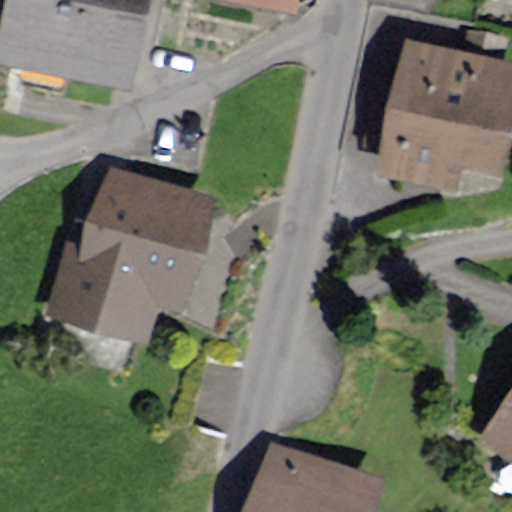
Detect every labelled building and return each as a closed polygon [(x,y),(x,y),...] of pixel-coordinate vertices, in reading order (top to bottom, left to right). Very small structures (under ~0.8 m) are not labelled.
[(124,80),(140,0),(14,0),(3,56),(124,80)] [(511,127),(511,64),(404,43),(377,181),(453,197),(458,172),(502,180),(511,127)] [(208,196),(115,171),(94,249),(70,243),(52,311),(145,335),(155,300),(178,306),(208,196)] [(511,386),(478,441),(511,463),(511,386)] [(364,511),(375,481),(278,450),(257,511),(364,511)]
